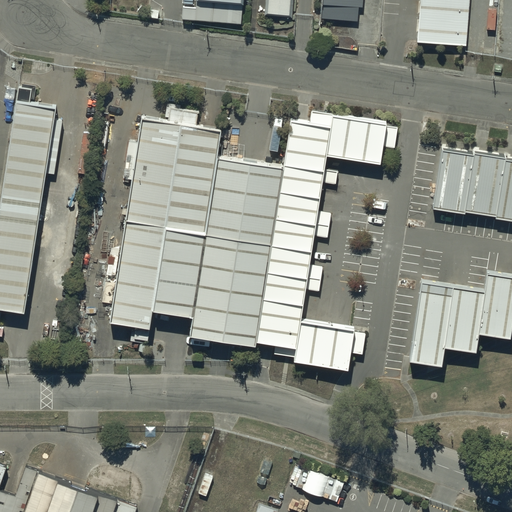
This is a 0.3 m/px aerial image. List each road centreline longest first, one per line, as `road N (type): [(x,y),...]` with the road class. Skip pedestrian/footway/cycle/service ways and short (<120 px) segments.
road 1 (residential): [(511,491),(243,399),(0,392)]
road 2 (unclassified): [(511,107),(68,35),(28,16)]
